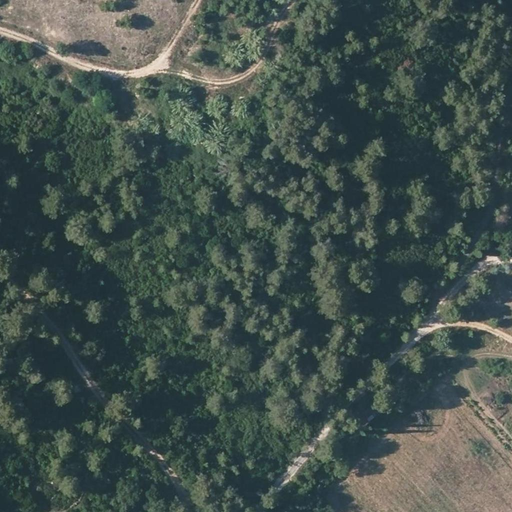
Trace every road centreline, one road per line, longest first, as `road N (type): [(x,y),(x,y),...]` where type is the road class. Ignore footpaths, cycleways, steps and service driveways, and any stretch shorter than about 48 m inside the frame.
road 1 (unclassified): [(424,326),(328,423),(259,511)]
road 2 (track): [(197,0),(161,59),(128,74),(72,62),(0,29)]
road 3 (track): [(511,102),(489,205),(458,267)]
